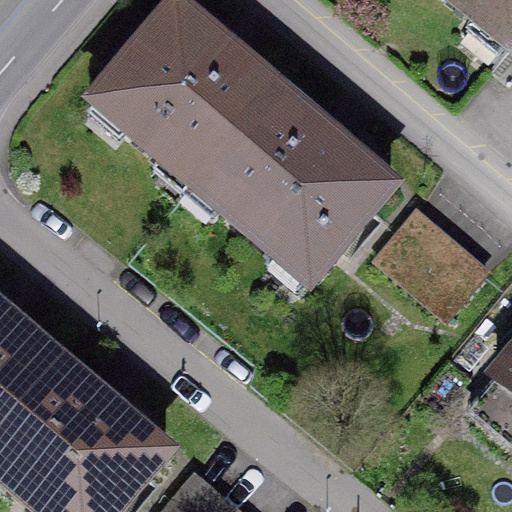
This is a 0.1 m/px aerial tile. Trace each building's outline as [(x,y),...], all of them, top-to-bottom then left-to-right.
[(511,48),(511,0),(444,0),(508,53),(511,48)] [(94,111),(190,192),(273,94),(239,66),(177,13),(94,111)] [(353,162),(273,94),(190,192),(308,292),(391,195),(353,162)] [(414,217),(375,262),(446,323),(485,277),(414,217)] [(0,414),(47,360),(0,320),(0,414)] [(511,324),(440,414),(511,472),(511,324)] [(120,511),(165,458),(47,360),(0,414),(0,485),(31,511),(120,511)] [(229,511),(191,480),(164,511),(229,511)]
